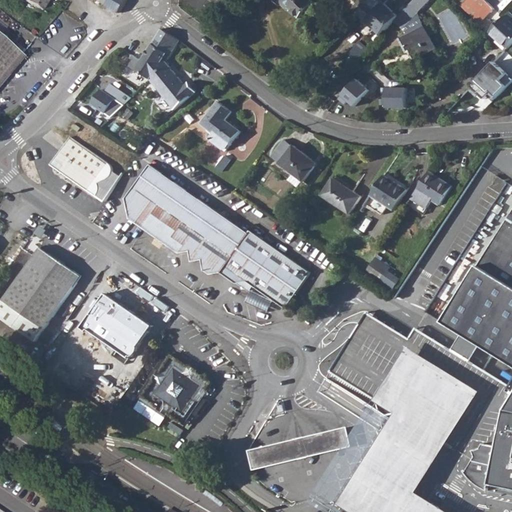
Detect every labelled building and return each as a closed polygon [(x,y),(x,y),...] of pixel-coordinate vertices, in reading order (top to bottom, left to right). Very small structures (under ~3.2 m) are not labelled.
[(47,0),(26,0),(26,1),(41,11),(47,1),(47,0)] [(96,0),(105,5),(118,13),(126,0),(96,0)] [(284,3),(300,19),(315,3),(311,0),(274,0),(281,6),(284,3)] [(343,0),(360,15),(373,0),(343,0)] [(373,0),(360,15),(381,35),(399,16),(382,0),(373,0)] [(400,17),(407,24),(417,13),(418,14),(430,0),(414,0),(409,5),(410,6),(400,17)] [(467,0),(462,6),(480,23),(494,8),(486,0),(467,0)] [(490,32),(508,49),(511,44),(511,21),(506,16),(490,32)] [(0,81),(28,48),(0,24),(0,81)] [(430,24),(401,39),(408,53),(411,51),(416,61),(436,51),(429,36),(435,33),(430,24)] [(162,29),(143,61),(134,55),(127,64),(153,81),(176,109),(197,92),(190,83),(186,85),(167,63),(180,40),(163,29),(162,29)] [(362,41),(353,51),(359,56),(367,47),(362,41)] [(511,77),(495,61),(470,87),(486,99),(492,93),(499,97),(511,83),(511,77)] [(356,80),(338,100),(344,106),(348,102),(354,107),(368,91),(356,80)] [(386,88),(386,108),(406,108),(406,89),(386,88)] [(102,89),(93,103),(113,116),(125,105),(102,89)] [(204,147),(221,159),(242,130),(226,119),(232,110),(218,100),(196,131),(209,140),(204,147)] [(73,128),(80,132),(82,128),(76,124),(73,128)] [(71,137),(52,165),(88,189),(98,196),(99,194),(100,193),(100,191),(100,189),(100,185),(99,183),(107,178),(109,177),(112,175),(113,174),(113,173),(114,171),(114,170),(114,169),(113,167),(111,165),(108,163),(71,137)] [(281,164),(306,182),(319,164),(295,145),(294,146),(285,139),(273,155),(282,162),(281,164)] [(224,171),(231,158),(225,155),(218,168),(224,171)] [(250,233),(150,165),(127,198),(133,218),(134,219),(170,244),(171,244),(182,252),(193,251),(195,261),(205,259),(207,269),(214,273),(223,272),(240,284),(249,282),(288,308),(312,271),(252,230),(250,233)] [(453,186),(429,170),(416,190),(407,203),(423,213),(431,200),(440,206),(453,186)] [(106,202),(122,176),(114,171),(113,173),(113,174),(112,175),(109,177),(107,178),(99,183),(100,185),(100,189),(100,191),(100,193),(99,194),(98,196),(106,202)] [(408,189),(385,173),(366,202),(382,213),(387,205),(394,209),(408,189)] [(322,194),(352,214),(363,196),(334,177),(322,194)] [(484,443),(481,448),(474,450),(477,456),(466,473),(472,479),(479,485),(487,490),(489,483),(511,488),(511,213),(444,323),(462,334),(480,345),(511,364),(511,398),(505,410),(498,446),(484,443)] [(0,300),(0,314),(35,340),(80,274),(39,245),(0,300)] [(379,257),(369,270),(395,289),(404,277),(379,257)] [(272,301),(251,292),(247,302),(268,312),(272,301)] [(138,350),(138,346),(152,326),(106,293),(82,328),(86,332),(74,350),(115,378),(130,357),(133,356),(136,353),(138,350)] [(471,360),(480,345),(462,334),(453,349),(471,360)] [(167,412),(183,422),(211,382),(195,370),(196,369),(187,363),(186,365),(170,353),(159,370),(157,369),(151,377),(153,379),(142,395),(159,406),(157,408),(166,414),(167,412)] [(348,428),(250,451),(255,471),(352,447),(348,428)] [(56,446),(59,442),(52,438),(51,440),(50,442),(56,446)]
